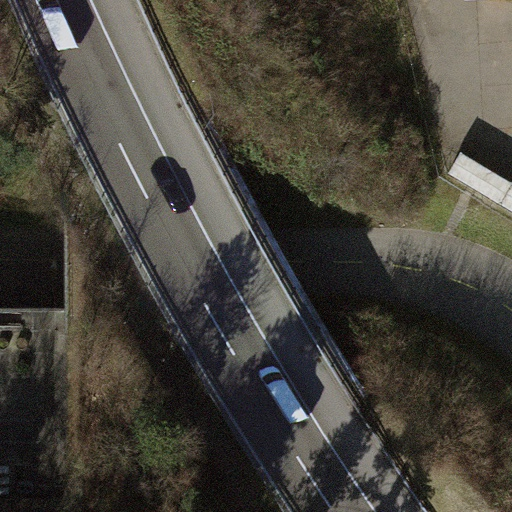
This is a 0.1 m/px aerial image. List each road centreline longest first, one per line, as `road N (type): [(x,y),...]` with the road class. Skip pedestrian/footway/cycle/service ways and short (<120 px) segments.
road 1 (motorway): [(335,511),(209,311),(55,0)]
road 2 (unclassified): [(68,264),(395,264),(451,275),(511,305)]
